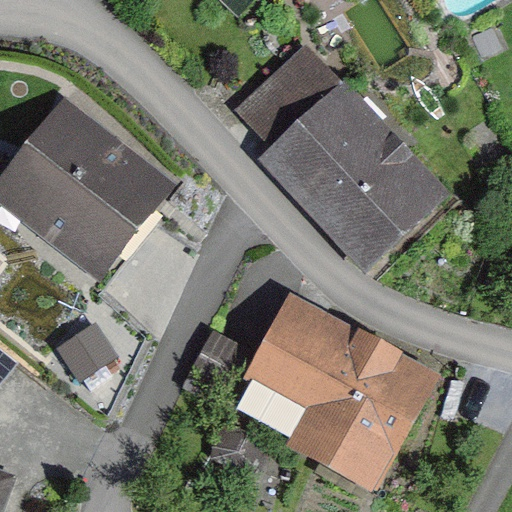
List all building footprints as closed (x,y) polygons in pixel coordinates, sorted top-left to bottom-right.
[(355,263),(419,204),(377,159),(390,148),(342,97),(276,157),(322,207),(312,217),(355,263)] [(79,236),(103,255),(149,198),(102,161),(110,151),(68,118),(26,171),(48,188),(29,212),(71,246),(79,236)] [(301,445),(368,482),(420,389),(289,316),(239,408),(268,424),(282,398),(316,417),(301,445)] [(77,381),(120,366),(108,331),(65,345),(77,381)] [(245,473),(255,469),(265,451),(226,430),(215,449),(217,459),(245,473)]
